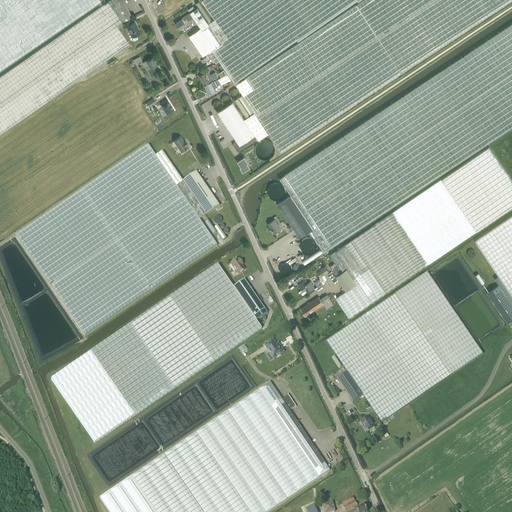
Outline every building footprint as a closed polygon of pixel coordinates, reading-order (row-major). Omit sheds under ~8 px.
[(0,0),(0,70),(101,1),(100,0),(0,0)] [(0,134),(130,44),(117,26),(124,21),(132,17),(123,0),(109,0),(0,76),(0,134)] [(203,0),(202,1),(215,19),(210,23),(208,24),(201,13),(194,18),(201,28),(189,36),(203,56),(209,52),(216,63),(219,61),(235,83),(236,85),(238,87),(268,134),(280,152),(401,72),(510,0),(203,0)] [(183,19),(176,23),(180,29),(181,28),(182,29),(184,28),(183,27),(187,25),(184,21),(187,19),(188,21),(194,18),(201,13),(197,8),(195,9),(193,6),(188,10),(190,12),(182,18),(183,19)] [(129,21),(124,24),(126,28),(124,28),(130,38),(132,37),(133,37),(134,40),(138,38),(136,35),(141,33),(135,21),(131,24),(129,21)] [(511,125),(511,24),(280,178),(291,195),(278,204),(292,226),(294,229),(300,238),(310,231),(324,252),(511,125)] [(136,64),(142,61),(140,56),(133,60),(136,64)] [(153,57),(146,61),(143,62),(145,66),(148,64),(150,69),(157,65),(153,57)] [(204,84),(210,81),(218,77),(216,72),(210,74),(209,71),(200,76),(204,84)] [(209,94),(217,90),(215,86),(221,83),(222,85),(232,80),(228,74),(213,82),(214,83),(212,84),(211,83),(205,86),(209,94)] [(238,87),(212,103),(218,112),(237,141),(233,144),(238,151),(257,139),(258,140),(268,134),(238,87)] [(153,98),(146,103),(149,107),(156,103),(153,98)] [(163,109),(160,111),(164,117),(167,115),(174,110),(168,100),(161,104),(163,109)] [(186,148),(188,147),(187,146),(188,145),(185,139),(183,140),(181,136),(174,140),(181,151),(183,150),(184,151),(186,149),(186,148)] [(148,145),(15,235),(84,336),(217,245),(199,219),(205,215),(219,205),(196,172),(182,181),(162,151),(155,156),(148,145)] [(511,205),(511,179),(489,145),(329,255),(334,263),(329,266),(346,291),(335,298),(349,318),(511,205)] [(244,156),(237,160),(241,166),(240,167),(243,171),(250,166),(247,162),(248,161),(244,156)] [(498,276),(495,278),(499,285),(487,293),(507,323),(511,319),(511,216),(475,241),(498,276)] [(275,219),(268,224),(275,233),(281,229),(275,219)] [(232,262),(230,263),(238,274),(244,269),(241,265),(242,264),(239,259),(238,260),(237,259),(235,260),(234,259),(233,259),(232,260),(231,261),(232,262)] [(321,277),(329,271),(325,266),(321,269),(316,262),(312,265),(317,272),(321,277)] [(217,265),(130,325),(174,388),(261,329),(256,321),(232,287),(217,265)] [(482,354),(427,273),(326,342),(347,372),(363,395),(381,423),(482,354)] [(264,309),(244,279),(232,287),(256,321),(267,313),(264,309)] [(311,281),(306,284),(304,280),(298,284),(303,291),(306,289),(308,292),(315,287),(311,281)] [(327,294),(320,299),(324,304),(327,309),(334,304),(327,294)] [(324,304),(320,299),(319,296),(301,308),(306,316),(324,304)] [(174,388),(130,325),(91,351),(51,379),(94,443),(134,415),(174,388)] [(272,340),(264,345),(269,353),(267,354),(271,360),(274,358),(276,356),(277,356),(279,355),(280,354),(283,352),(278,344),(276,345),(272,340)] [(241,353),(247,349),(244,345),(242,346),(238,349),(241,353)] [(353,402),(363,395),(347,372),(337,379),(353,402)] [(281,400),(269,382),(99,497),(109,511),(267,511),(318,478),(329,470),(289,411),(295,406),(296,407),(287,394),(287,395),(288,395),(281,400)] [(368,416),(360,422),(364,428),(367,433),(375,427),(368,416)] [(368,511),(364,504),(358,507),(353,497),(341,502),(346,511),(353,507),(354,509),(347,511),(368,511)] [(323,511),(334,511),(335,511),(332,501),(322,504),(323,511)]
